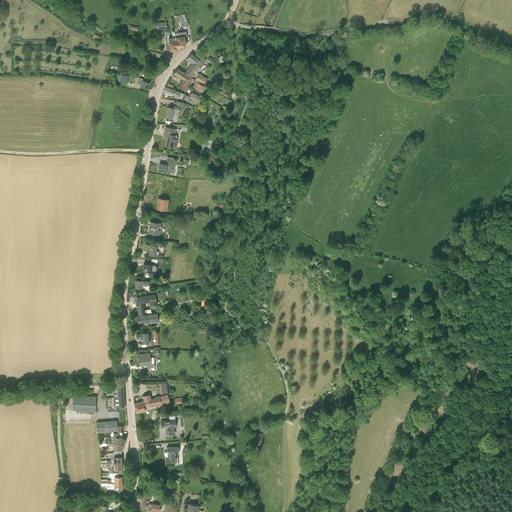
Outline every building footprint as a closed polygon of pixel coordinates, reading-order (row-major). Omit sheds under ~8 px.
[(180,27),(185,25),(189,24),(185,13),(176,16),(180,27)] [(186,31),(178,32),(177,27),(174,28),(174,32),(176,47),(185,46),(184,36),(187,36),(186,31)] [(176,47),(174,32),(174,28),(174,32),(172,32),(173,38),(169,38),(169,31),(164,32),(166,42),(165,42),(166,51),(170,50),(175,50),(177,48),(176,47)] [(200,68),(206,59),(205,59),(199,54),(197,58),(191,54),(187,58),(193,63),(186,73),(193,77),(200,68)] [(186,91),(190,84),(193,79),(177,68),(174,74),(183,80),(179,87),(186,91)] [(195,80),(204,85),(208,79),(199,73),(195,80)] [(141,85),(147,88),(149,83),(147,82),(149,77),(145,75),(143,79),(139,78),(137,83),(141,85)] [(201,92),(204,87),(198,82),(194,87),(201,92)] [(174,90),(166,86),(164,91),(179,97),(180,95),(182,96),(183,93),(174,90)] [(189,92),(188,96),(186,95),(185,97),(188,99),(187,101),(195,104),(194,104),(195,104),(197,99),(190,96),(191,93),(189,92)] [(178,114),(179,111),(182,112),(183,107),(175,106),(174,106),(174,108),(168,107),(166,117),(172,119),(173,114),(178,114)] [(177,137),(175,136),(176,128),(165,126),(164,133),(164,137),(167,137),(165,146),(175,147),(175,144),(176,144),(177,139),(177,137)] [(174,169),(175,163),(168,162),(167,165),(159,164),(158,171),(166,172),(171,173),(172,169),(174,169)] [(167,210),(168,199),(158,198),(157,209),(167,210)] [(160,226),(161,222),(150,221),(148,232),(159,233),(159,230),(160,229),(161,228),(161,227),(160,226)] [(156,251),(156,245),(147,245),(146,251),(149,251),(149,255),(158,255),(158,251),(156,251)] [(156,272),(157,264),(144,263),(143,271),(156,272)] [(146,289),(146,285),(148,285),(148,281),(143,280),(136,280),(135,287),(142,287),(142,289),(146,289)] [(136,296),(137,303),(136,303),(136,302),(136,303),(142,302),(142,303),(143,302),(149,301),(150,307),(157,306),(156,301),(155,294),(143,296),(143,295),(136,296)] [(147,309),(143,310),(143,305),(137,306),(138,315),(134,316),(135,322),(148,321),(148,322),(149,326),(152,325),(152,322),(158,321),(157,313),(147,314),(147,309)] [(137,338),(140,338),(141,343),(144,343),(144,342),(149,341),(150,341),(151,340),(151,339),(150,335),(148,335),(148,332),(143,333),(136,334),(137,338)] [(154,357),(150,357),(150,353),(138,354),(140,365),(147,365),(147,368),(155,367),(154,357)] [(119,410),(118,407),(124,406),(123,385),(119,385),(113,387),(114,405),(116,405),(116,411),(119,410)] [(145,409),(146,409),(147,409),(156,407),(156,406),(161,405),(170,402),(167,394),(162,395),(159,396),(155,397),(155,398),(150,400),(149,394),(143,395),(144,401),(134,403),(137,412),(145,410),(145,409)] [(73,411),(95,412),(96,396),(74,395),(73,411)] [(176,426),(176,419),(169,420),(161,421),(161,427),(167,427),(168,434),(175,434),(175,426),(176,426)] [(121,425),(117,425),(117,420),(96,422),(97,432),(99,432),(110,431),(117,431),(121,431),(121,425)] [(121,443),(121,431),(117,431),(110,431),(110,437),(105,437),(105,440),(105,443),(107,443),(110,443),(114,443),(121,443)] [(254,443),(262,444),(263,432),(255,432),(254,443)] [(175,465),(174,454),(178,453),(178,447),(167,447),(167,452),(164,453),(166,457),(165,457),(165,465),(175,465)] [(100,463),(122,463),(122,456),(118,456),(118,453),(111,453),(111,460),(107,460),(100,460),(100,463)] [(118,473),(118,469),(122,469),(122,463),(100,463),(100,467),(108,466),(109,473),(118,473)] [(122,476),(118,476),(118,473),(109,473),(110,477),(111,477),(111,479),(111,480),(108,480),(108,479),(101,479),(101,483),(114,483),(122,482),(122,476)] [(150,494),(142,493),(140,505),(148,506),(147,509),(152,510),(160,511),(160,509),(161,509),(161,507),(161,504),(153,503),(153,504),(149,503),(150,494)]
